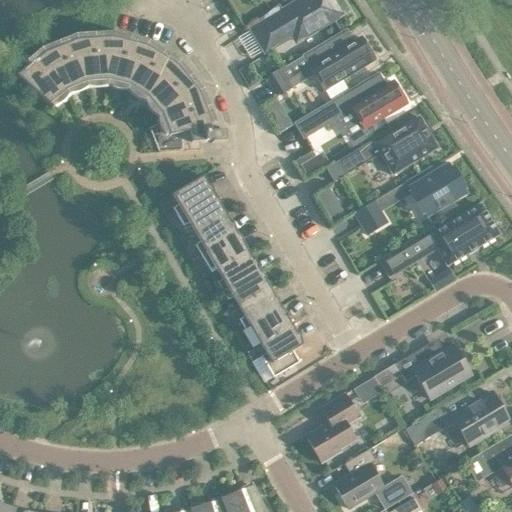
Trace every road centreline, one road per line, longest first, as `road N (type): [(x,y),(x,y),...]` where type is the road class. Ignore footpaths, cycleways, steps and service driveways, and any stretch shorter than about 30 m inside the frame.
road 1 (residential): [(353,355),(241,162),(237,105),(177,5)]
road 2 (residential): [(0,440),(66,459),(150,459),(250,418)]
road 3 (tertiary): [(511,151),(416,0)]
road 4 (residential): [(353,355),(481,283),(511,292)]
road 5 (residential): [(250,418),(353,355)]
